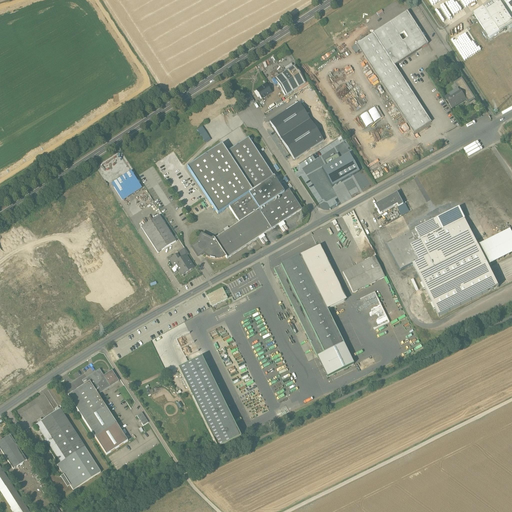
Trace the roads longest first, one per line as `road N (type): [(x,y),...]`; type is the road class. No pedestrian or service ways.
road 1 (secondary): [(334,0),(0,216)]
road 2 (unclassified): [(0,412),(100,344),(321,221)]
road 3 (track): [(96,0),(145,86),(0,182)]
road 4 (track): [(285,511),(511,399)]
road 5 (unclassified): [(321,221),(511,114)]
road 6 (track): [(100,344),(186,477)]
road 7 (unclassified): [(321,221),(252,115)]
